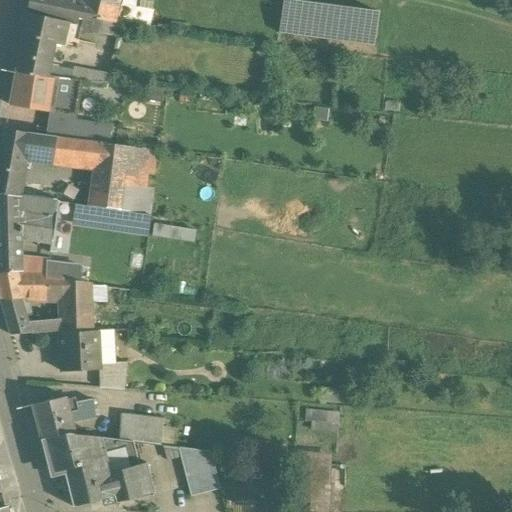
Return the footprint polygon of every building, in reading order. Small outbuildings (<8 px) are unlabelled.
[(80,4),(58,0),(30,0),(28,14),(65,23),(76,25),(77,17),(80,4)] [(81,0),(80,4),(77,17),(84,18),(112,23),(116,0),(81,0)] [(282,0),(278,33),(373,46),(378,13),(282,0)] [(65,23),(28,14),(23,38),(54,45),(60,46),(65,23)] [(112,23),(84,18),(81,30),(117,37),(120,25),(112,23)] [(54,45),(23,38),(15,74),(46,79),(47,79),(54,45)] [(46,79),(15,74),(6,121),(25,124),(29,96),(51,100),(54,79),(47,79),(46,79)] [(69,81),(54,79),(51,100),(73,102),(76,82),(69,81)] [(162,91),(144,90),(142,116),(160,117),(162,91)] [(25,124),(6,121),(4,129),(25,132),(25,133),(39,135),(40,126),(25,124)] [(25,132),(4,129),(0,153),(0,184),(16,188),(21,156),(50,160),(54,137),(25,133),(25,132)] [(99,143),(54,137),(50,160),(50,161),(96,167),(99,143)] [(128,147),(99,143),(96,167),(91,207),(120,211),(128,147)] [(128,147),(120,211),(150,216),(158,152),(128,147)] [(16,188),(0,184),(0,194),(14,197),(14,195),(55,201),(57,190),(26,185),(16,188)] [(14,197),(0,194),(0,259),(19,259),(19,239),(49,245),(55,202),(55,201),(14,195),(14,197)] [(120,211),(91,207),(88,230),(146,239),(150,216),(120,211)] [(153,236),(197,242),(199,231),(155,225),(153,236)] [(19,259),(0,259),(0,273),(16,273),(17,274),(20,274),(19,262),(19,259)] [(45,265),(19,262),(20,274),(45,274),(45,265)] [(80,269),(45,265),(45,274),(46,279),(78,282),(80,269)] [(16,273),(0,273),(0,301),(5,318),(24,316),(20,301),(46,300),(46,279),(45,274),(20,274),(17,274),(16,273)] [(24,316),(5,318),(10,336),(59,331),(60,334),(91,332),(89,283),(78,282),(46,279),(46,300),(59,300),(58,323),(27,325),(24,316)] [(110,331),(97,332),(99,365),(112,365),(112,364),(110,331)] [(60,334),(59,334),(61,372),(98,370),(99,370),(99,365),(97,332),(91,332),(60,334)] [(126,363),(112,364),(112,365),(99,365),(99,370),(98,370),(99,388),(123,390),(126,363)] [(65,398),(30,406),(40,440),(45,439),(67,434),(68,434),(75,435),(72,423),(69,413),(66,401),(65,398)] [(73,400),(66,401),(69,413),(76,411),(74,403),(73,400)] [(91,400),(74,403),(76,411),(69,413),(72,423),(95,419),(91,400)] [(163,420),(120,414),(118,441),(159,446),(163,420)] [(331,414),(305,414),(305,424),(314,424),(338,425),(338,415),(331,414)] [(338,425),(314,424),(314,431),(337,433),(338,425)] [(75,435),(68,434),(67,434),(45,439),(52,472),(63,470),(74,506),(102,500),(101,498),(113,495),(115,503),(153,494),(146,463),(109,471),(105,452),(132,445),(133,443),(118,441),(75,435)] [(210,453),(177,448),(190,497),(220,489),(210,453)] [(311,453),(299,453),(298,480),(310,480),(310,465),(311,453)] [(329,454),(311,453),(310,465),(329,466),(329,454)] [(329,466),(310,465),(310,480),(309,503),(327,503),(329,466)] [(310,480),(298,480),(297,502),(309,503),(310,480)]
